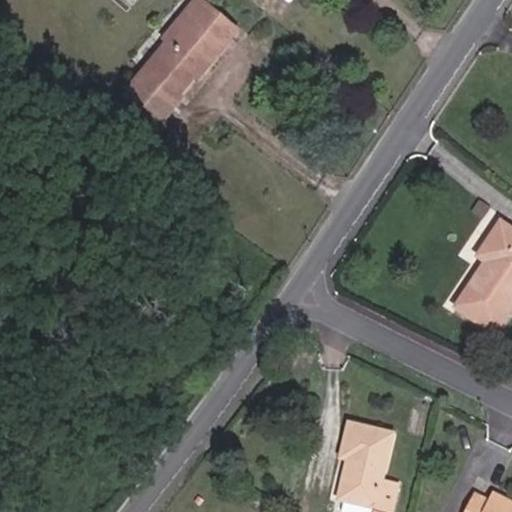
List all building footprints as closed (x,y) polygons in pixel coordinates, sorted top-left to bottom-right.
[(149,78),(182,104),(198,84),(203,88),(244,37),(202,0),(188,17),(196,24),(177,45),(149,78)] [(177,45),(196,24),(188,17),(168,40),(177,45)] [(185,106),(182,104),(149,78),(133,97),(167,127),(185,106)] [(456,310),(492,333),(511,303),(511,233),(496,223),(476,255),(488,263),(456,310)] [(395,427),(349,419),(343,451),(356,454),(353,466),(347,465),(341,496),(348,498),(378,503),(376,511),(394,511),(402,477),(385,474),(395,427)] [(511,511),(511,500),(493,491),(489,499),(475,492),(465,511),(511,511)] [(376,511),(378,503),(348,498),(346,509),(348,511),(376,511)]
